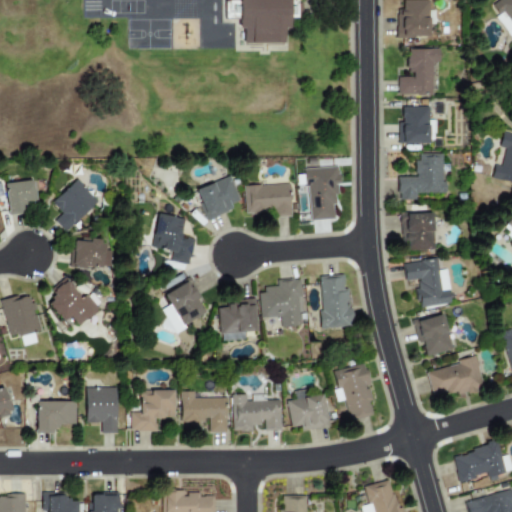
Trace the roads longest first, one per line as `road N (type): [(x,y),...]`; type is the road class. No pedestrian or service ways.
road 1 (residential): [(364,0),(368,262),(432,511)]
road 2 (residential): [(0,463),(308,460),(511,408)]
road 3 (residential): [(367,245),(233,255)]
